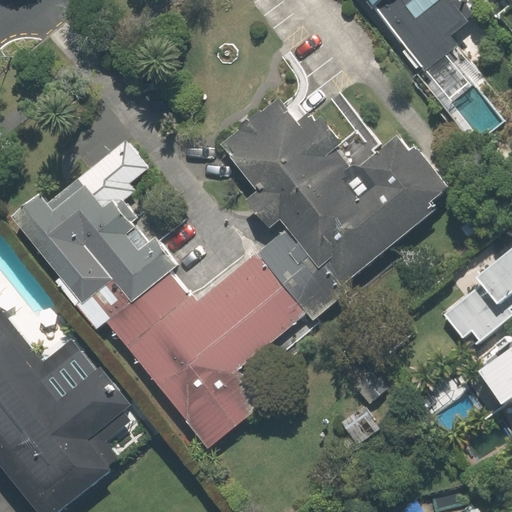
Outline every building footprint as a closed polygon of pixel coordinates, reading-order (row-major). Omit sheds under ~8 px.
[(482,18),(468,0),(365,0),(422,75),(464,43),(458,35),(482,18)] [(293,226),(344,290),(456,200),(404,136),(371,163),(350,136),(346,139),(322,109),(306,122),(285,97),(224,145),(264,194),(256,200),(278,228),(288,221),(293,226)] [(107,328),(112,324),(174,275),(182,268),(158,238),(152,243),(121,205),(159,175),(132,142),(63,196),(67,201),(55,210),(44,196),(17,218),(107,328)] [(114,333),(214,458),(273,411),(246,378),(345,299),(294,235),(203,308),(198,301),(193,305),(175,283),(114,333)] [(511,256),(441,314),(465,343),(476,333),(485,344),(511,322),(511,256)] [(0,455),(44,511),(71,511),(159,443),(77,340),(45,365),(0,308),(0,455)] [(511,340),(489,355),(511,390),(511,340)] [(355,387),(370,408),(390,393),(374,373),(355,387)] [(363,407),(343,421),(362,448),(382,434),(363,407)] [(423,511),(415,503),(405,511),(423,511)]
